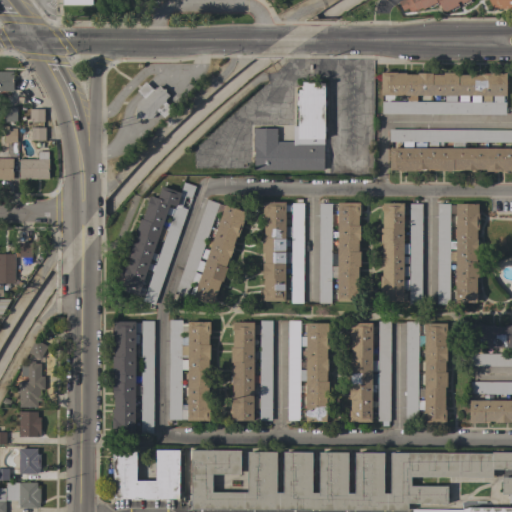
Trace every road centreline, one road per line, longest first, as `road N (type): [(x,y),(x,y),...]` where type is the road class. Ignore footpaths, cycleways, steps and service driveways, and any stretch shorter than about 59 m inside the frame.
road 1 (residential): [(511,438),(168,437),(159,424),(161,307),(205,191),(511,191)]
road 2 (tertiary): [(30,39),(476,40)]
road 3 (tertiary): [(81,511),(81,213),(73,123)]
